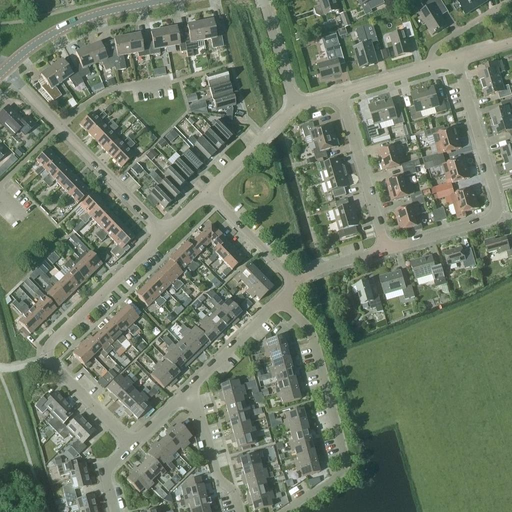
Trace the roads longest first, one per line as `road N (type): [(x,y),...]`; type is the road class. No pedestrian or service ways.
road 1 (residential): [(132,444),(51,364),(48,346),(162,237)]
road 2 (residential): [(385,250),(495,212),(455,60)]
road 3 (residential): [(302,501),(343,474),(346,463),(309,332),(279,302)]
road 4 (residential): [(162,237),(4,70)]
road 5 (tertiary): [(4,70),(75,23),(169,0)]
road 6 (residential): [(385,250),(339,93)]
road 7 (residential): [(186,393),(279,302)]
road 8 (residential): [(238,511),(186,393)]
road 9 (residential): [(295,284),(209,193)]
road 10 (residential): [(209,193),(294,106)]
